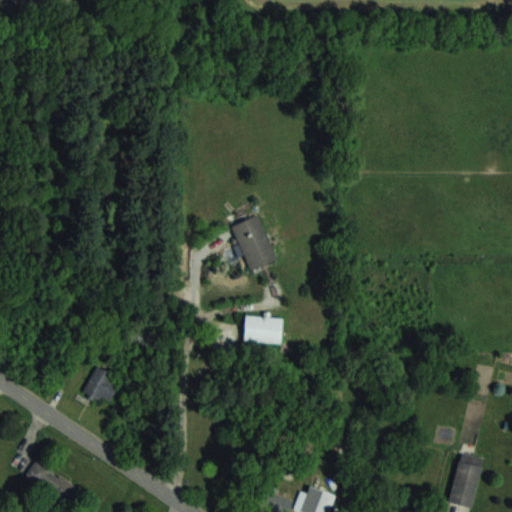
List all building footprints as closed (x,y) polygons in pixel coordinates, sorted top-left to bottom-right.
[(277,258),(257,214),(230,225),(250,269),(277,258)] [(244,341),(281,342),(281,315),(244,315),(244,341)] [(121,376),(94,365),(83,392),(109,403),(121,376)] [(448,502),(472,507),(482,457),(459,452),(448,502)] [(24,475),(66,504),(78,487),(36,458),(24,475)] [(327,511),(335,495),(310,484),(299,510),(303,511),(327,511)] [(287,511),(292,499),(263,488),(256,507),(270,511),(287,511)]
